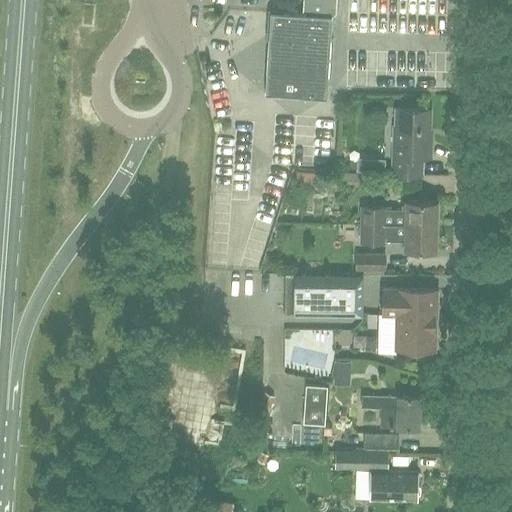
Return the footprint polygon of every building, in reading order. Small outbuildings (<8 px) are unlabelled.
[(303,0),(303,14),(271,12),(266,94),(328,98),(333,16),(336,14),(336,0),(303,0)] [(95,4),(82,3),(81,27),(93,28),(95,4)] [(231,76),(214,80),(218,99),(235,95),(231,76)] [(222,113),(227,127),(243,122),(238,108),(222,113)] [(394,125),(393,173),(421,174),(421,157),(430,157),(431,136),(429,136),(430,109),(396,108),(396,125),(394,125)] [(296,185),(321,187),(322,173),(296,172),(296,185)] [(367,224),(436,225),(437,200),(405,200),(405,209),(385,208),(385,206),(361,206),(361,221),(367,221),(367,224)] [(242,232),(242,209),(220,209),(220,232),(242,232)] [(266,215),(258,245),(272,248),(280,219),(266,215)] [(367,221),(361,221),(361,242),(384,242),(384,240),(404,241),(404,250),(436,250),(436,225),(367,224),(367,221)] [(238,248),(218,247),(218,274),(237,274),(238,248)] [(385,271),(386,253),(356,253),(355,270),(385,271)] [(363,275),(287,274),(288,314),(363,314),(363,275)] [(248,292),(265,291),(264,279),(248,280),(248,292)] [(434,348),(435,290),(384,289),(383,313),(386,313),(386,325),(398,326),(397,348),(434,348)] [(440,385),(449,365),(432,358),(424,378),(440,385)] [(350,385),(351,361),(334,361),(333,385),(350,385)] [(266,419),(275,396),(263,392),(254,414),(266,419)] [(361,406),(381,407),(380,426),(397,426),(397,427),(419,427),(420,396),(398,396),(361,395),(361,406)] [(318,396),(317,423),(330,423),(331,397),(318,396)] [(398,433),(365,432),(364,447),(398,448),(398,433)] [(277,438),(277,448),(300,448),(300,438),(277,438)] [(335,468),(388,469),(388,450),(335,449),(335,468)] [(322,461),(331,461),(331,453),(323,453),(322,461)] [(370,469),(370,497),(417,499),(418,471),(370,469)] [(212,500),(210,511),(231,511),(233,502),(212,500)]
